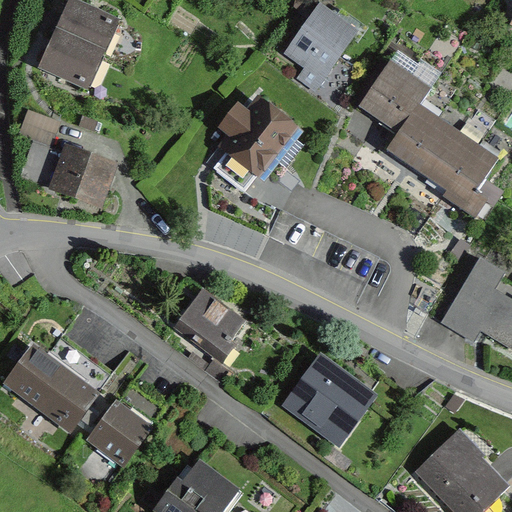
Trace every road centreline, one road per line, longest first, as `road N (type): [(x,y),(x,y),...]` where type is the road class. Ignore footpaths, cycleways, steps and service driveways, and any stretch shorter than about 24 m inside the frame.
road 1 (residential): [(511,399),(212,259),(46,235),(1,241)]
road 2 (unknown): [(300,199),(399,250),(404,267),(380,323)]
road 3 (unknown): [(66,138),(114,158),(131,200),(131,230)]
